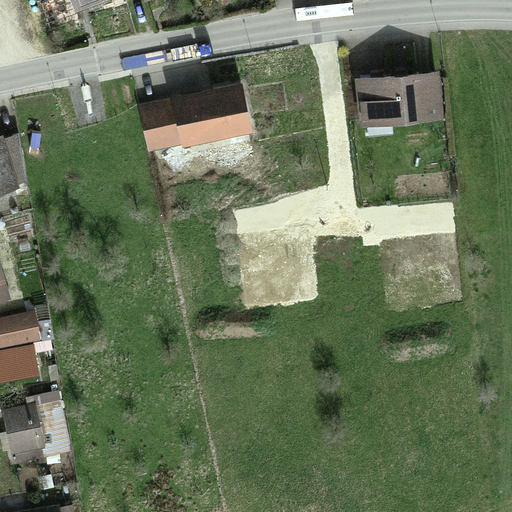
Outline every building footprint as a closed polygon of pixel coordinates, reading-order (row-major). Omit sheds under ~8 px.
[(66,0),(70,12),(108,0),(66,0)] [(430,76),(356,85),(361,127),(435,118),(430,76)] [(237,90),(137,109),(145,150),(245,131),(237,90)] [(0,144),(0,193),(26,185),(12,140),(0,144)] [(53,405),(0,414),(9,462),(61,453),(53,405)]
